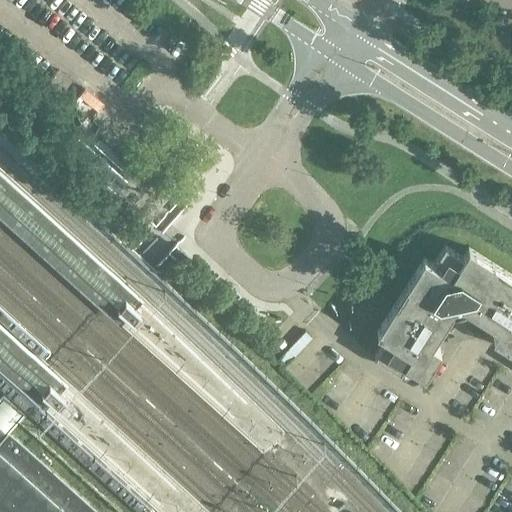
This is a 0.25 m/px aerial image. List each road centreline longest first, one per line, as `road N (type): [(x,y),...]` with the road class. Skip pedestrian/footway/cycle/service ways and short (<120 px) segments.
road 1 (unclassified): [(271,157),(321,213),(324,249),(316,264),(296,286),(263,291),(237,275),(219,243),(230,205),(265,165)]
road 2 (secondary): [(341,60),(511,168)]
road 3 (secondary): [(511,127),(359,34)]
